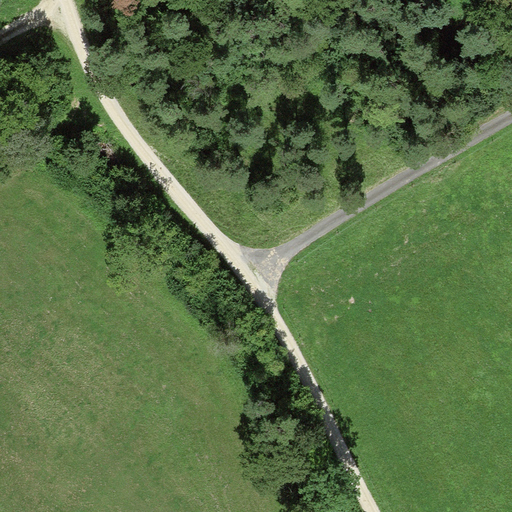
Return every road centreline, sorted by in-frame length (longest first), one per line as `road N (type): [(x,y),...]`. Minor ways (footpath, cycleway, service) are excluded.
road 1 (track): [(60,0),(96,75),(160,173),(246,276)]
road 2 (track): [(246,276),(511,112)]
road 3 (track): [(246,276),(367,511)]
